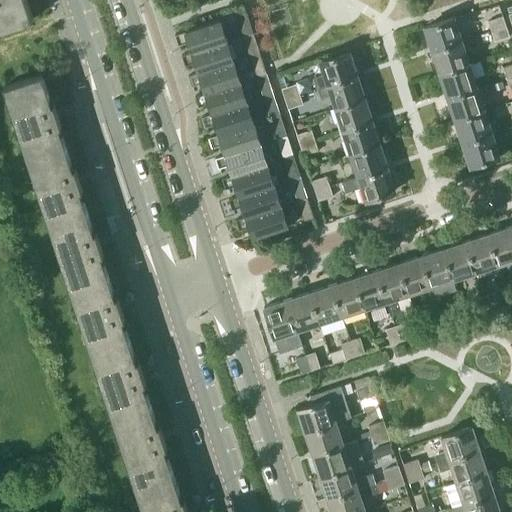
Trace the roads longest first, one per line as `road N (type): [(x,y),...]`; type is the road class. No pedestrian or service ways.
road 1 (residential): [(216,282),(511,182)]
road 2 (tertiary): [(74,0),(170,296)]
road 3 (tertiary): [(216,282),(125,0)]
road 4 (tertiary): [(292,511),(216,282)]
road 5 (tertiary): [(170,296),(240,511)]
